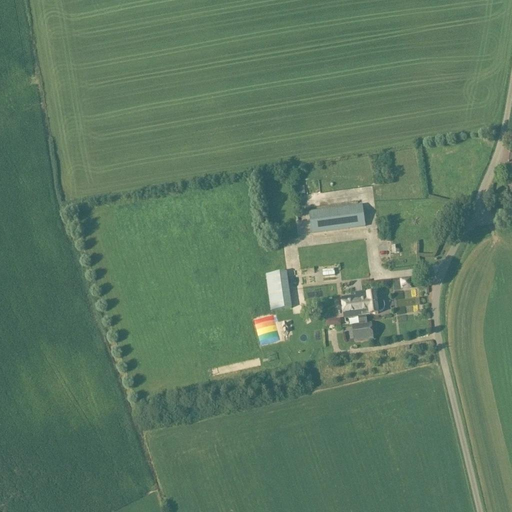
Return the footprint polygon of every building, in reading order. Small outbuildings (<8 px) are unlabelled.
[(363,206),(309,213),(311,235),(365,227),(363,206)] [(292,309),(287,273),(266,276),(271,312),(292,309)] [(412,279),(392,279),(392,289),(412,289),(412,279)] [(358,318),(359,327),(352,328),(354,342),(373,340),(370,325),(367,325),(366,317),(378,315),(378,313),(380,313),(381,312),(383,311),(384,310),(384,309),(385,308),(385,307),(385,305),(385,304),(384,303),(383,302),(382,301),(381,300),(379,300),(378,300),(376,300),(376,294),(341,298),(344,319),(358,318)] [(327,327),(341,325),(340,319),(326,321),(327,327)]
